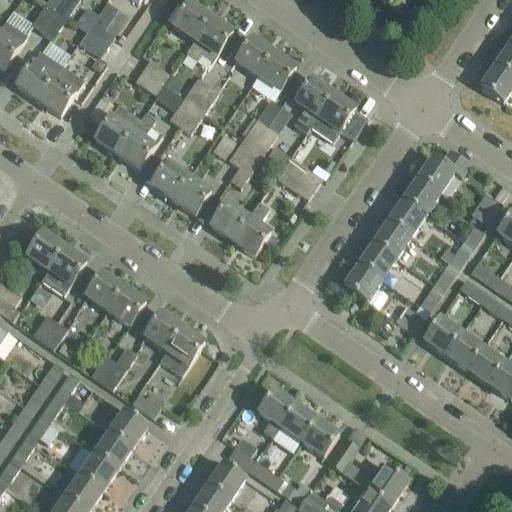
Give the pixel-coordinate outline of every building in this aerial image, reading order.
[(52,0),(46,10),(56,17),(57,16),(68,0),(52,0)] [(76,0),(68,0),(57,16),(67,23),(80,3),(76,0)] [(190,7),(174,30),(196,45),(212,22),(202,15),(204,11),(194,4),(191,8),(190,7)] [(99,20),(87,38),(108,52),(115,41),(105,34),(119,14),(108,7),(99,20)] [(46,10),(32,30),(43,37),(56,17),(46,10)] [(43,37),(42,38),(52,45),(67,23),(57,16),(56,17),(43,37)] [(71,27),(81,33),(87,25),(78,18),(71,27)] [(212,22),(196,45),(186,58),(198,66),(202,59),(213,67),(234,37),(212,22)] [(0,35),(0,71),(5,75),(16,58),(21,51),(28,41),(6,27),(0,35)] [(101,62),(108,52),(87,38),(80,48),(101,62)] [(237,65),(259,80),(274,57),(252,42),(237,65)] [(511,49),(496,70),(511,81),(511,49)] [(17,90),(39,105),(62,71),(40,56),(17,90)] [(274,57),(259,80),(281,95),(296,73),(295,72),(298,68),(287,61),(284,64),(274,57)] [(150,65),(142,77),(162,90),(170,79),(166,76),(150,65)] [(511,94),(511,81),(496,70),(481,92),(503,107),(511,94)] [(62,71),(39,105),(61,120),(84,86),(62,71)] [(135,86),(157,101),(164,92),(162,90),(142,77),(135,86)] [(198,82),(184,102),(195,110),(208,90),(198,82)] [(318,122),(334,98),(312,83),(296,107),(307,114),(295,130),(307,138),(318,122)] [(208,90),(195,110),(205,117),(219,97),(208,90)] [(318,122),(311,132),(333,147),(341,135),(354,144),(368,124),(355,115),(356,113),(355,113),(358,110),(346,102),(344,105),(334,98),(318,122)] [(169,124),(180,131),(195,110),(184,102),(169,124)] [(119,110),(96,144),(118,159),(141,125),(119,110)] [(195,110),(180,131),(191,138),(205,117),(195,110)] [(146,119),(141,125),(118,159),(140,174),(163,141),(151,133),(156,126),(146,119)] [(257,122),(243,142),(254,150),(268,130),(257,122)] [(268,130),(254,150),(264,157),(278,137),(268,130)] [(225,138),(218,148),(231,157),(238,147),(225,138)] [(228,164),(240,172),(254,150),(243,142),(228,164)] [(254,150),(240,172),(230,186),(240,192),(264,157),(254,150)] [(276,150),(268,162),(284,173),(292,162),(276,150)] [(434,162),(419,183),(441,199),(455,177),(462,182),(470,169),(450,156),(443,167),(434,162)] [(292,162),(284,173),(315,195),(323,183),(292,162)] [(152,190),(174,205),(190,181),(168,166),(152,190)] [(308,204),(315,195),(284,173),(278,183),(308,204)] [(190,181),(174,205),(196,220),(212,196),(190,181)] [(419,183),(404,205),(426,220),(441,199),(419,183)] [(472,219),(488,231),(503,209),(494,202),(493,203),(486,198),(472,219)] [(404,205),(389,227),(411,242),(426,220),(404,205)] [(211,230),(233,245),(249,222),(227,207),(211,230)] [(249,222),(233,245),(255,260),(264,247),(273,253),(280,243),(260,229),(270,214),(259,207),(249,222)] [(511,216),(498,238),(511,247),(511,216)] [(389,227),(374,248),(396,263),(411,242),(389,227)] [(474,231),(464,246),(473,253),(484,237),(474,231)] [(27,260),(49,275),(65,252),(43,237),(27,260)] [(447,252),(441,261),(449,267),(449,268),(458,274),(469,258),(473,253),(464,246),(456,258),(447,252)] [(374,248),(360,270),(382,285),(396,263),(374,248)] [(65,252),(49,275),(42,286),(64,301),(76,283),(87,267),(65,252)] [(471,277),(494,292),(500,282),(478,267),(471,277)] [(449,268),(434,289),(444,296),(458,274),(449,268)] [(382,285),(360,270),(345,291),(367,306),(382,285)] [(86,301),(108,316),(124,292),(102,277),(86,301)] [(494,292),(511,303),(511,289),(500,282),(494,292)] [(459,294),(481,309),(488,299),(466,284),(459,294)] [(0,317),(13,326),(20,316),(14,312),(22,301),(0,286),(0,317)] [(444,296),(434,289),(420,310),(430,316),(444,296)] [(124,292),(108,316),(130,331),(146,307),(124,292)] [(481,309),(503,324),(509,314),(488,299),(481,309)] [(396,326),(414,339),(425,323),(406,310),(396,326)] [(503,324),(511,329),(511,315),(509,314),(503,324)] [(145,341),(167,356),(183,332),(161,317),(150,334),(145,341)] [(33,340),(43,347),(57,326),(47,319),(33,340)] [(424,345),(446,360),(461,338),(440,323),(424,345)] [(43,347),(54,355),(68,334),(57,326),(43,347)] [(0,329),(0,350),(10,336),(0,329)] [(167,356),(160,366),(182,381),(205,348),(183,332),(167,356)] [(446,360),(468,375),(483,353),(461,338),(446,360)] [(92,381),(102,388),(128,351),(127,351),(116,367),(106,360),(92,381)] [(128,351),(102,388),(113,395),(138,358),(128,351)] [(468,375),(490,390),(505,368),(483,353),(468,375)] [(55,367),(40,389),(49,395),(64,373),(55,367)] [(511,372),(505,368),(490,390),(511,405),(511,403),(511,372)] [(56,400),(65,407),(79,416),(85,407),(79,403),(84,396),(77,391),(81,385),(71,378),(56,400)] [(40,389),(25,410),(34,416),(49,395),(40,389)] [(274,395),(259,417),(270,425),(271,425),(264,436),(273,442),(281,432),(296,410),(274,395)] [(140,399),(134,410),(137,412),(153,423),(161,413),(160,412),(164,406),(151,397),(147,403),(144,401),(140,399)] [(56,400),(41,422),(59,435),(62,437),(67,430),(55,422),(65,407),(56,400)] [(25,410),(11,432),(19,438),(34,416),(25,410)] [(296,410),(281,432),(302,447),(318,425),(296,410)] [(124,415),(110,437),(133,453),(148,431),(124,415)] [(41,422),(26,443),(36,449),(40,443),(49,449),(59,435),(41,422)] [(318,425),(302,447),(324,462),(339,439),(318,425)] [(11,432),(0,447),(0,456),(5,460),(19,438),(11,432)] [(110,437),(95,458),(118,474),(133,453),(110,437)] [(242,441),(235,451),(250,461),(257,452),(242,441)] [(26,443),(11,464),(21,471),(36,449),(26,443)] [(369,496),(392,511),(409,487),(386,471),(377,485),(349,466),(358,452),(346,445),(330,469),(369,496)] [(229,461),(251,476),(257,466),(250,461),(235,451),(229,461)] [(95,458),(80,480),(103,496),(118,474),(95,458)] [(11,464),(0,480),(0,488),(6,492),(21,471),(11,464)] [(251,476),(272,490),(278,481),(257,466),(251,476)] [(224,468),(209,490),(231,505),(246,483),(224,468)] [(80,480),(65,502),(80,511),(92,511),(103,496),(80,480)] [(272,490),(301,511),(308,500),(312,495),(313,493),(302,486),(297,494),(278,481),(272,490)] [(209,490),(194,511),(234,511),(237,509),(231,505),(209,490)] [(312,495),(308,500),(324,511),(392,511),(369,496),(360,511),(348,503),(344,509),(329,498),(325,504),(312,495)] [(324,511),(308,500),(301,511),(300,511),(324,511)] [(80,511),(65,502),(57,511),(80,511)]
